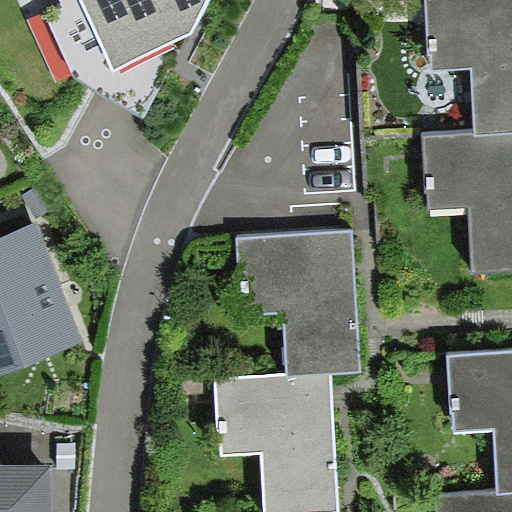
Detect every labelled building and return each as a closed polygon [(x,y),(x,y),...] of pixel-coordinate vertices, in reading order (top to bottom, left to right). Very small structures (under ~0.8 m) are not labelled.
[(144,107),(202,0),(72,0),(109,84),(144,107)] [(511,0),(434,0),(439,64),(480,61),(484,125),(511,123),(511,0)] [(511,123),(484,125),(430,129),(435,200),(480,197),(485,262),(511,260),(511,123)] [(0,361),(87,325),(43,217),(0,234),(0,361)] [(367,360),(357,224),(246,232),(251,305),(293,302),(297,365),(337,362),(367,360)] [(511,344),(455,347),(459,419),(500,417),(503,481),(511,480),(511,344)] [(337,362),(297,365),(224,371),(230,442),(274,439),(279,504),(314,502),(347,499),(337,362)] [(52,511),(52,466),(0,467),(0,511),(52,511)] [(511,511),(511,480),(503,481),(449,484),(450,511),(511,511)] [(314,511),(314,502),(279,504),(201,510),(201,511),(314,511)]
